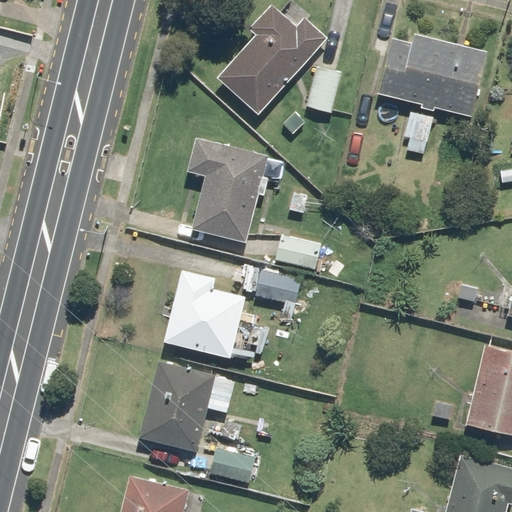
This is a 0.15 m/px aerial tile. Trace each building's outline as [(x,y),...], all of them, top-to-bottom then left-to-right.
[(263,108),(329,33),(290,0),(288,0),(224,73),(263,108)] [(394,32),(381,92),(475,113),(490,48),(417,31),(415,37),(394,32)] [(345,68),(318,61),(307,103),(334,110),(345,68)] [(437,113),(412,107),(406,134),(413,136),(410,148),(428,152),(437,113)] [(273,153),(201,134),(192,166),(208,171),(194,225),(248,239),(262,188),(269,190),(274,173),(268,171),(273,153)] [(323,243),(286,233),(279,258),(317,267),(323,243)] [(217,275),(186,268),(170,339),(258,359),(264,333),(240,328),(248,295),(214,288),(217,275)] [(286,284),(263,277),(259,292),(297,303),(304,278),(289,274),(286,284)] [(511,346),(490,341),(471,420),(511,429),(511,346)] [(200,449),(218,374),(160,360),(142,435),(200,449)] [(256,457),(219,447),(213,469),(251,479),(256,457)] [(509,511),(511,501),(511,460),(464,448),(448,511),(509,511)] [(185,511),(192,485),(132,472),(123,511),(185,511)]
